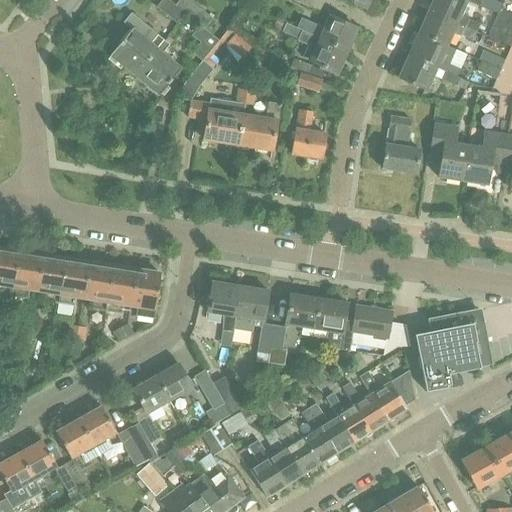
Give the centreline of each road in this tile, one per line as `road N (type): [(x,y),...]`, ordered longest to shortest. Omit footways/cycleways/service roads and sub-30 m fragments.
road 1 (residential): [(511,284),(189,235)]
road 2 (residential): [(0,430),(165,341),(189,235)]
road 3 (residential): [(339,200),(355,104),(403,0)]
road 4 (residential): [(40,210),(26,78),(12,55)]
road 5 (residential): [(189,235),(40,210)]
road 6 (residential): [(288,511),(416,435)]
